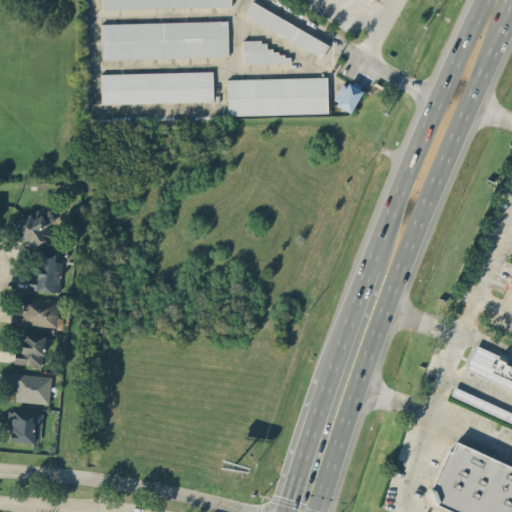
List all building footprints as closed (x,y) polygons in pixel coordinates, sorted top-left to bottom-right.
[(231,6),(230,0),(101,0),(102,8),(231,6)] [(244,16),(322,56),(329,42),(251,2),(244,16)] [(102,58),(228,55),(227,19),(101,23),(102,58)] [(242,40),(243,64),(290,63),(290,52),(266,52),(266,39),(242,40)] [(213,100),(212,70),(100,73),(101,103),(213,100)] [(228,115),(328,112),(327,76),(226,78),(228,115)] [(53,221),(46,205),(11,220),(24,248),(52,236),(46,224),(53,221)] [(27,288),(57,290),(59,253),(38,251),(37,274),(27,274),(27,288)] [(18,323),(56,325),(57,298),(19,296),(18,323)] [(45,335),(24,332),(22,344),(15,343),(13,361),(40,365),(45,335)] [(511,389),(511,365),(504,363),(507,356),(474,344),(464,370),(511,389)] [(10,399),(48,402),(50,375),(13,372),(10,399)] [(450,394),(511,421),(511,411),(454,386),(450,394)] [(41,411),(8,410),(7,440),(40,442),(41,411)] [(455,511),(511,511),(511,464),(450,439),(426,500),(455,511)]
